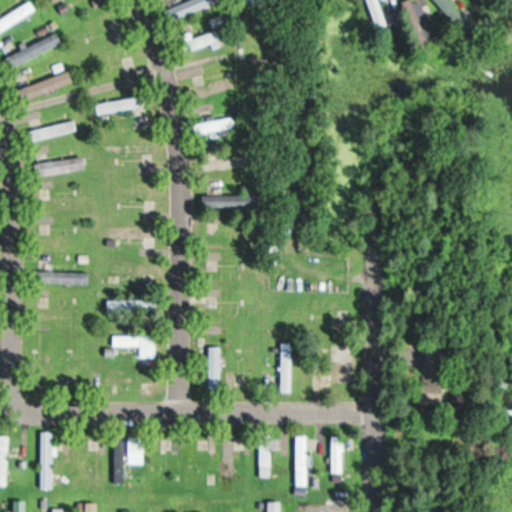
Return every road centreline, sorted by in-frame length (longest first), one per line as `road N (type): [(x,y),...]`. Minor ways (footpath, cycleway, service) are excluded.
road 1 (residential): [(376,414),(42,413),(11,400),(8,107),(0,94)]
road 2 (residential): [(125,0),(176,90),(178,411)]
road 3 (residential): [(376,414),(376,184)]
